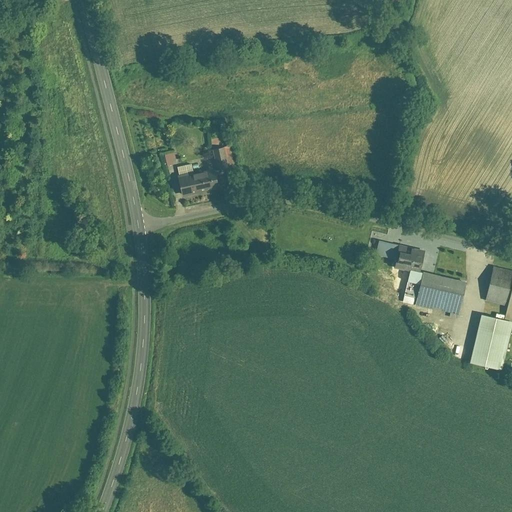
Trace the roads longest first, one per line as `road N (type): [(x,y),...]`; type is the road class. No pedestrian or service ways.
road 1 (residential): [(511,257),(292,203),(138,228)]
road 2 (tertiary): [(101,511),(137,390),(138,228)]
road 3 (tertiary): [(138,228),(79,0)]
